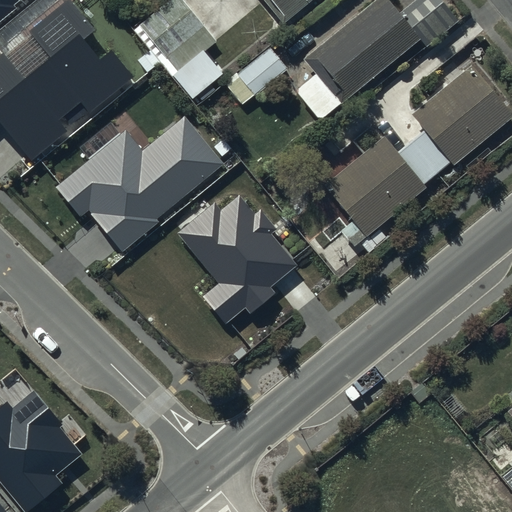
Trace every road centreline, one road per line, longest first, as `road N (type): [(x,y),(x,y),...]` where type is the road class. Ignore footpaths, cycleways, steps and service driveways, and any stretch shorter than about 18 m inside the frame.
road 1 (residential): [(209,471),(511,221)]
road 2 (residential): [(209,471),(12,264)]
